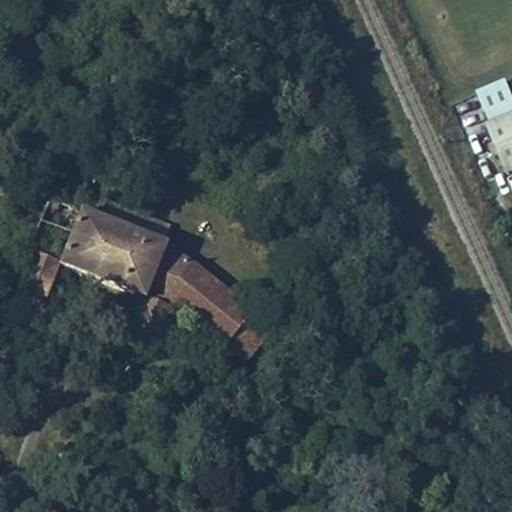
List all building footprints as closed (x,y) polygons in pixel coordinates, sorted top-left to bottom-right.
[(121,157),(144,166),(177,94),(130,73),(117,98),(132,105),(116,140),(126,144),(121,157)] [(506,118),(511,115),(511,76),(492,85),(506,118)] [(48,105),(55,96),(45,89),(39,99),(48,105)] [(511,115),(506,118),(502,120),(511,144),(511,115)] [(50,142),(60,123),(49,118),(40,137),(50,142)] [(25,257),(9,291),(37,301),(50,269),(132,301),(121,329),(152,342),(161,324),(172,327),(177,318),(163,308),(182,265),(153,244),(43,197),(17,254),(25,257)] [(182,265),(163,308),(177,318),(245,361),(267,324),(182,265)]
